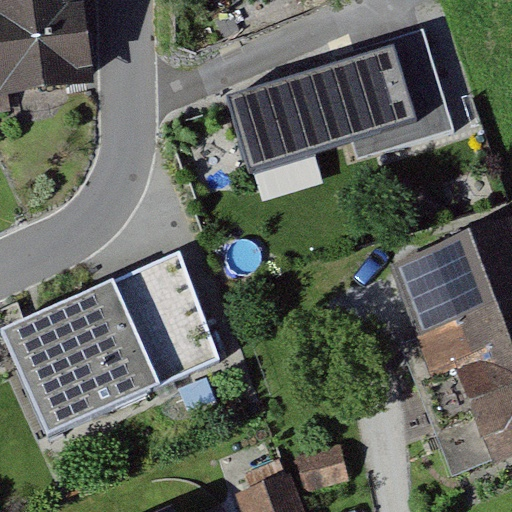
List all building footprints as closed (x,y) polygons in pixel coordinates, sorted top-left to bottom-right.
[(89,0),(0,0),(0,107),(101,95),(89,0)] [(339,80),(236,108),(256,177),(357,149),(359,157),(454,131),(426,34),(333,60),(339,80)] [(511,458),(511,235),(406,274),(478,471),(511,458)] [(130,302),(168,388),(230,362),(192,275),(130,302)] [(124,288),(13,335),(57,436),(168,388),(130,302),(124,288)] [(316,487),(351,477),(343,449),(307,459),(316,487)] [(321,511),(309,475),(254,494),(260,511),(321,511)]
